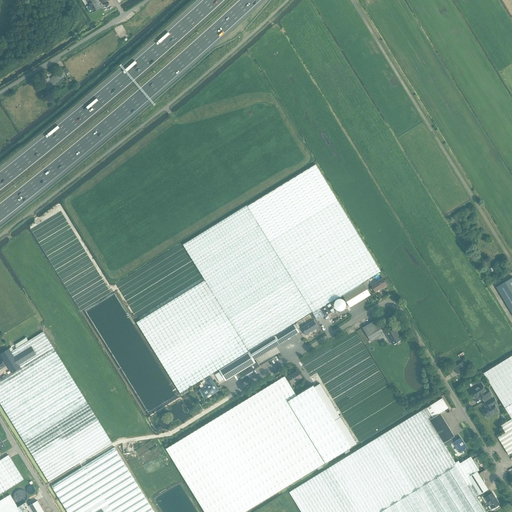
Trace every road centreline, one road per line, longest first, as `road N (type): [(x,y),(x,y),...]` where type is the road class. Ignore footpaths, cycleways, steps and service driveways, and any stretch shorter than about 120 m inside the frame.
road 1 (unclassified): [(0,236),(192,86),(287,0)]
road 2 (motorway): [(0,212),(248,0)]
road 3 (motorway): [(212,0),(0,181)]
road 4 (unclassified): [(511,492),(394,304)]
road 5 (unclassified): [(226,398),(381,304),(394,304)]
road 6 (residential): [(0,92),(148,0)]
